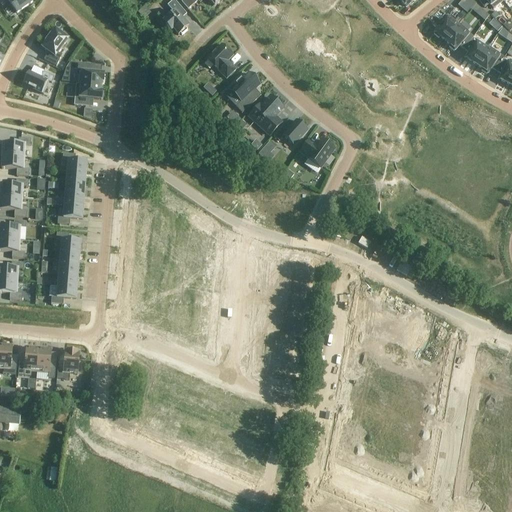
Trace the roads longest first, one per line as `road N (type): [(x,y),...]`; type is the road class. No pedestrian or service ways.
road 1 (residential): [(314,472),(304,506),(294,510),(98,428),(97,337)]
road 2 (residential): [(310,243),(353,141),(294,95),(229,17)]
road 3 (residential): [(480,324),(436,511)]
road 4 (residential): [(97,337),(112,147)]
road 5 (residential): [(56,1),(119,60),(113,142)]
road 6 (residential): [(315,412),(348,255)]
road 7 (residential): [(112,147),(248,229)]
road 8 (residential): [(234,378),(248,229)]
road 9 (residential): [(348,255),(480,324)]
road 10 (residential): [(234,378),(140,340),(97,337)]
road 11 (residential): [(511,108),(402,33)]
